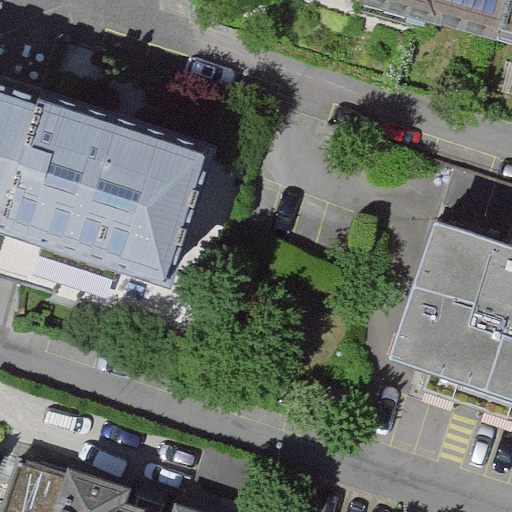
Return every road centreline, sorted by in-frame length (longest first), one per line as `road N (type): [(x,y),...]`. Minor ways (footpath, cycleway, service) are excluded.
road 1 (residential): [(504,511),(0,359)]
road 2 (residential): [(93,0),(511,149)]
